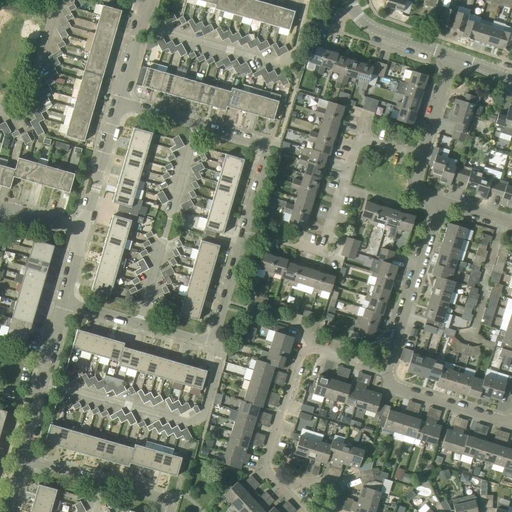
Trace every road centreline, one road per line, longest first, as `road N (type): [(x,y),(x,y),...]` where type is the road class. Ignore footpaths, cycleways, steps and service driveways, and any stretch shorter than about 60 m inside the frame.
road 1 (residential): [(63,307),(203,347),(213,339),(257,170),(252,150),(117,102)]
road 2 (residential): [(140,25),(277,64),(294,54),(306,0)]
road 3 (residential): [(387,374),(439,201)]
road 4 (residential): [(190,423),(43,383)]
road 5 (residential): [(162,511),(153,498),(24,460)]
road 6 (residential): [(117,102),(82,234)]
road 7 (residential): [(387,374),(397,387),(499,420),(511,417)]
road 8 (residential): [(311,347),(299,352),(264,466)]
road 9 (residential): [(453,58),(367,26),(350,0)]
road 10 (residential): [(470,336),(501,219)]
